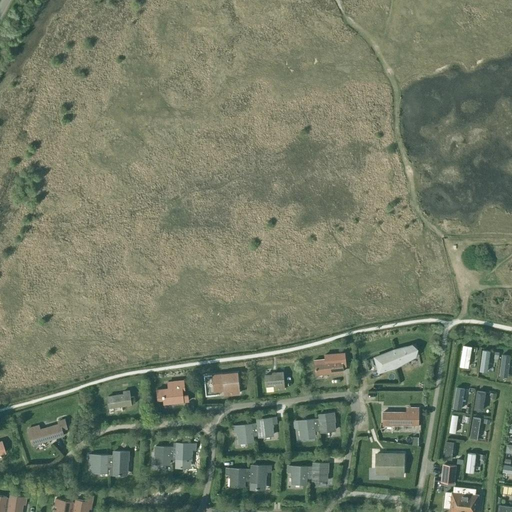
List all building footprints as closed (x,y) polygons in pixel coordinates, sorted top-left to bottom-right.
[(468,367),(472,346),(464,344),(460,365),(468,367)] [(394,352),(375,357),(379,372),(396,367),(394,362),(415,356),(412,345),(393,350),(394,352)] [(487,371),(491,350),(483,349),(480,370),(487,371)] [(315,375),(343,372),(342,366),(345,365),(344,353),(325,355),(325,359),(313,361),(315,375)] [(508,376),(511,355),(502,354),(500,374),(508,376)] [(273,374),(265,375),(266,385),(273,384),(273,390),(284,389),(284,383),(284,381),(283,372),(272,373),(273,374)] [(240,393),(238,373),(213,375),(214,390),(224,389),(225,394),(240,393)] [(168,388),(162,389),(156,389),(158,401),(164,400),(164,403),(188,401),(187,393),(182,394),(181,387),(184,387),(183,379),(167,381),(168,388)] [(461,409),(464,388),(456,387),(453,407),(461,409)] [(123,394),(107,397),(109,407),(131,404),(131,403),(135,403),(134,397),(130,397),(129,390),(123,391),(123,394)] [(483,410),(485,391),(477,390),(474,409),(483,410)] [(410,412),(383,412),(383,424),(418,425),(418,408),(410,408),(410,412)] [(316,419),(317,430),(321,429),(321,431),(333,430),(332,419),(334,419),(334,413),(319,415),(319,419),(316,419)] [(455,432),(458,414),(452,414),(450,431),(455,432)] [(477,438),(481,417),(473,416),(470,437),(477,438)] [(258,424),(254,424),(256,435),(259,434),(259,437),(272,435),(270,424),(276,424),(276,417),(257,420),(258,424)] [(316,419),(294,421),(295,428),(301,427),(302,438),(315,436),(314,430),(317,430),(316,419)] [(38,424),(28,427),(32,443),(32,444),(33,443),(34,445),(41,443),(40,441),(42,441),(63,435),(62,429),(67,428),(65,420),(58,422),(59,424),(40,430),(38,424)] [(236,426),(232,427),(233,433),(239,432),(240,443),(253,441),(252,435),(256,435),(254,424),(236,426)] [(451,462),(454,442),(447,441),(444,461),(451,462)] [(173,448),(173,458),(176,458),(176,461),(176,468),(191,468),(191,461),(192,461),(193,450),(196,450),(196,444),(191,444),(176,444),(176,448),(173,448)] [(173,458),(173,448),(155,447),(155,453),(157,453),(157,464),(169,464),(169,458),(173,458)] [(110,466),(109,474),(113,474),(113,468),(125,469),(126,469),(126,458),(128,458),(128,452),(114,451),(113,455),(110,455),(110,466)] [(474,472),(476,453),(468,452),(466,471),(474,472)] [(376,454),(376,468),(389,469),(389,473),(389,475),(402,475),(403,465),(396,465),(396,454),(376,454)] [(88,455),(88,461),(94,461),(94,472),(107,472),(107,466),(110,466),(110,455),(88,455)] [(310,467),(309,478),(313,478),(313,480),(325,481),(325,470),(328,470),(328,464),(313,463),(313,467),(310,467)] [(442,464),(440,482),(454,483),(456,465),(442,464)] [(248,470),(247,480),(251,480),(251,482),(263,483),(264,472),(266,472),(270,472),(271,466),(251,465),(251,469),(248,469),(248,470)] [(288,467),(287,473),(291,473),(294,473),(293,484),(306,484),(306,478),(309,478),(310,467),(292,467),(288,467)] [(226,469),(226,475),(230,475),(232,475),(231,486),(244,486),(244,480),(247,480),(248,470),(230,469),(226,469)] [(511,493),(511,485),(504,485),(503,492),(511,493)] [(445,492),(444,506),(449,507),(448,511),(474,511),(477,495),(475,494),(467,494),(467,488),(454,487),(454,492),(453,492),(451,492),(451,493),(445,492)] [(8,497),(6,497),(4,511),(5,511),(19,511),(21,504),(25,504),(26,497),(9,494),(8,497)] [(70,511),(86,511),(87,508),(91,509),(93,495),(89,495),(88,501),(75,499),(75,502),(72,501),(70,511)] [(54,511),(53,511),(70,511),(72,501),(56,498),(54,506),(57,506),(58,507),(58,511),(56,511),(54,511)]
